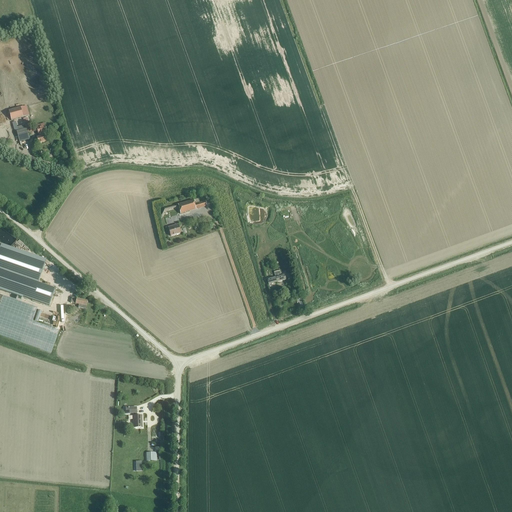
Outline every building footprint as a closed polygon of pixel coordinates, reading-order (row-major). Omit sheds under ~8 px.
[(11,121),(29,116),(26,106),(9,111),(11,121)] [(36,129),(38,134),(39,134),(40,137),(36,138),(38,144),(47,141),(45,135),(44,133),(47,132),(44,124),(37,126),(38,128),(36,129)] [(19,142),(29,140),(26,129),(16,132),(19,142)] [(199,203),(198,199),(177,205),(180,214),(206,206),(205,201),(199,203)] [(177,208),(176,205),(163,209),(159,216),(161,217),(164,211),(177,208)] [(170,236),(180,233),(178,226),(168,229),(170,236)] [(0,251),(0,291),(49,309),(54,293),(38,288),(47,266),(0,251)] [(264,267),(268,285),(286,280),(284,275),(270,279),(269,275),(270,275),(269,271),(268,271),(268,270),(267,270),(266,266),(264,267)] [(0,336),(53,351),(59,329),(33,322),(36,312),(38,307),(3,297),(2,301),(1,305),(0,305),(0,336)] [(86,310),(88,301),(72,297),(70,303),(79,305),(78,308),(86,310)] [(133,414),(133,416),(133,428),(142,428),(142,416),(136,416),(136,414),(137,414),(136,407),(126,408),(126,414),(133,414)] [(157,453),(151,453),(146,453),(146,461),(157,461),(157,453)]
